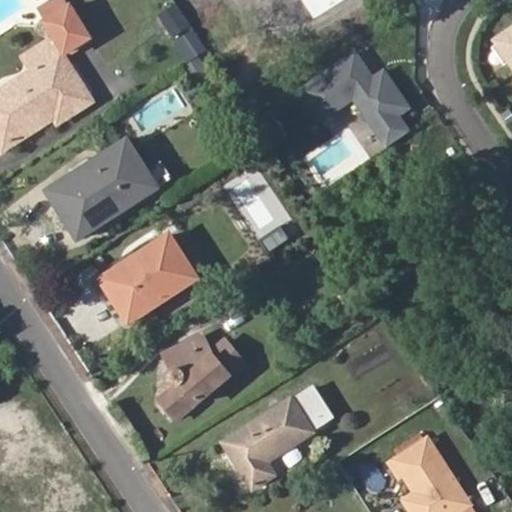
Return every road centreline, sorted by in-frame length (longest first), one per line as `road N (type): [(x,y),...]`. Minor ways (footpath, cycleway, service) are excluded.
road 1 (residential): [(0,284),(146,511)]
road 2 (residential): [(511,180),(449,80),(449,28),(467,0)]
